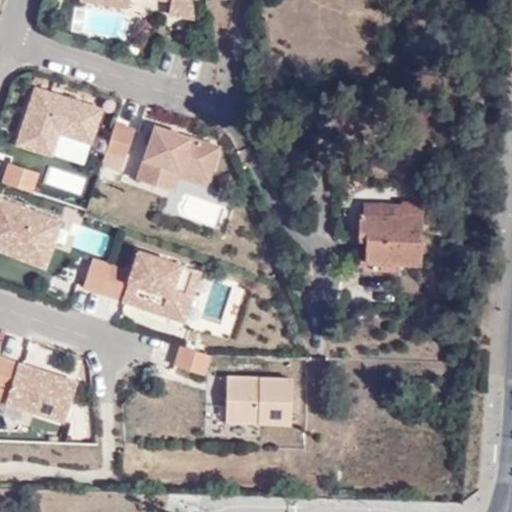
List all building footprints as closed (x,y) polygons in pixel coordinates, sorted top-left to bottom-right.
[(169,0),(168,8),(193,13),(190,0),(169,0)] [(144,49),(135,46),(133,51),(142,54),(144,49)] [(35,85),(16,143),(51,154),(58,131),(90,141),(102,107),(36,86),(35,85)] [(208,188),(222,145),(153,123),(136,179),(170,190),(174,177),(208,188)] [(123,173),(137,131),(116,124),(102,166),(123,173)] [(38,171),(10,161),(4,180),(32,190),(38,171)] [(47,166),(42,184),(79,194),(84,176),(47,166)] [(16,256),(45,267),(61,220),(0,198),(0,249),(10,253),(12,249),(18,251),(16,256)] [(420,261),(422,209),(401,209),(401,214),(360,213),(360,237),(367,237),(366,270),(401,272),(400,260),(420,261)] [(182,298),(193,267),(138,249),(131,270),(112,264),(102,292),(126,300),(141,305),(143,298),(151,301),(149,308),(171,315),(177,296),(182,298)] [(83,286),(102,292),(112,264),(93,258),(83,286)] [(200,269),(193,267),(182,298),(177,296),(171,315),(183,319),(200,269)] [(151,301),(143,298),(141,305),(149,308),(151,301)] [(166,363),(172,345),(158,340),(151,358),(166,363)] [(203,373),(209,354),(181,345),(174,364),(203,373)] [(64,420),(77,381),(46,371),(44,374),(39,373),(40,369),(0,356),(0,387),(9,390),(5,401),(64,420)] [(290,422),(291,377),(227,375),(226,420),(290,422)]
